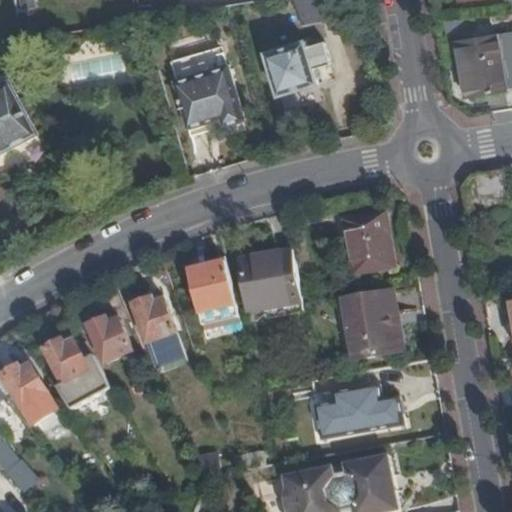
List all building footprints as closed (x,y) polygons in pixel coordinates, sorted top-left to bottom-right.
[(334,0),(291,0),(292,0),(297,31),(339,24),(334,0)] [(195,28),(191,14),(184,16),(188,29),(195,28)] [(188,29),(184,16),(169,19),(172,33),(188,29)] [(169,19),(162,20),(165,34),(172,33),(169,19)] [(511,36),(459,45),(469,99),(511,91),(511,36)] [(283,97),(322,85),(318,73),(337,67),(330,44),(311,49),(309,42),(271,54),(283,97)] [(22,44),(0,47),(0,69),(31,64),(24,44),(22,44)] [(174,64),(181,82),(230,68),(224,49),(174,64)] [(228,128),(249,122),(232,67),(230,68),(181,82),(177,83),(192,131),(226,122),(228,128)] [(12,86),(0,92),(0,158),(40,137),(15,92),(12,86)] [(511,218),(511,211),(506,173),(473,179),(465,191),(471,226),(511,218)] [(357,279),(398,271),(389,219),(347,226),(357,279)] [(294,252),(256,259),(259,277),(246,280),(252,318),(304,310),(302,301),(294,252)] [(259,277),(256,259),(243,261),(246,280),(259,277)] [(238,311),(228,267),(193,276),(202,318),(204,317),(238,311)] [(177,337),(164,297),(138,306),(150,346),(177,337)] [(356,365),(402,356),(392,299),(345,307),(356,365)] [(238,311),(204,317),(209,342),(243,335),(238,311)] [(133,353),(117,316),(91,328),(109,365),(133,353)] [(48,353),(64,386),(93,372),(81,347),(78,343),(67,350),(64,344),(48,353)] [(64,386),(58,390),(72,411),(112,391),(87,343),(81,347),(93,372),(64,386)] [(24,376),(20,370),(5,379),(35,425),(59,409),(34,369),(24,376)] [(340,412),(321,416),(326,445),(408,430),(402,400),(385,404),(382,389),(337,398),(340,412)] [(0,441),(0,469),(17,489),(31,478),(0,441)] [(238,462),(240,475),(269,470),(267,457),(238,462)] [(202,478),(219,475),(217,459),(200,462),(202,478)] [(364,511),(364,509),(375,507),(376,511),(404,511),(393,459),(304,474),(306,491),(302,497),(304,508),(308,511),(364,511)]
